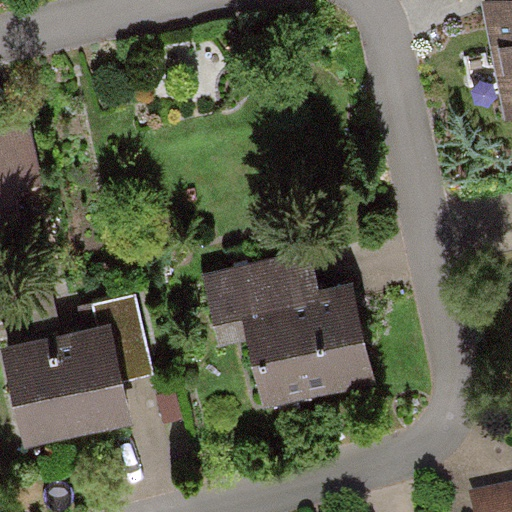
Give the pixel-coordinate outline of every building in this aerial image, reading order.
[(511,0),(510,0),(482,5),(500,120),(511,118),(511,0)] [(20,125),(0,129),(0,197),(35,190),(20,125)] [(307,266),(207,288),(216,327),(245,320),(263,399),(369,375),(352,300),(316,308),(307,266)] [(109,333),(119,382),(143,377),(128,307),(104,312),(109,333)] [(109,333),(10,353),(31,449),(129,428),(119,382),(109,333)] [(511,511),(511,495),(475,503),(477,511),(511,511)]
